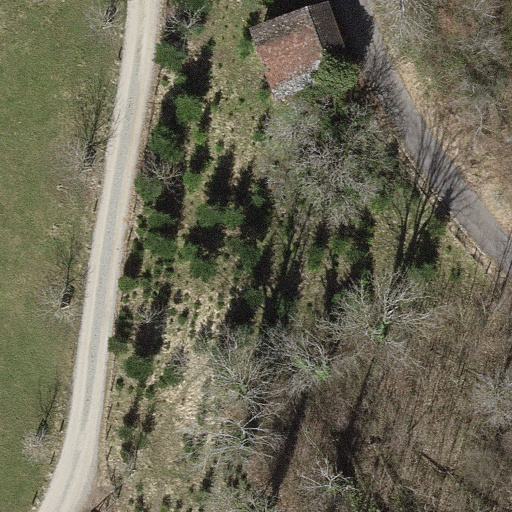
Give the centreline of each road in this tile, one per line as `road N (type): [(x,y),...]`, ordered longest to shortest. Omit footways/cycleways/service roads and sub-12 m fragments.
road 1 (track): [(59,511),(83,431),(146,0)]
road 2 (track): [(511,254),(415,131),(353,0)]
